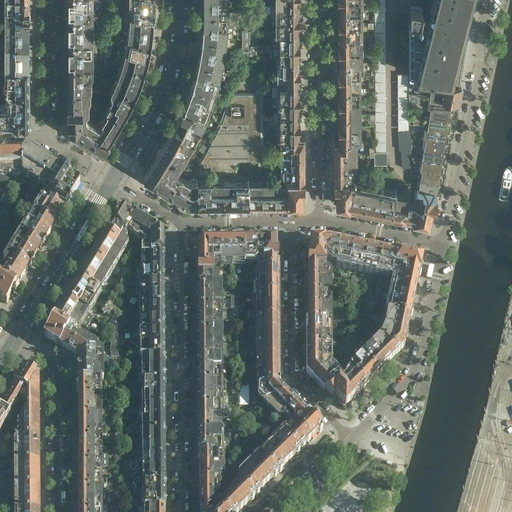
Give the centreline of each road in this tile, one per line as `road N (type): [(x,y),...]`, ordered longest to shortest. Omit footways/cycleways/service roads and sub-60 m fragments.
road 1 (residential): [(182,511),(183,221)]
road 2 (residential): [(488,0),(442,244)]
road 3 (residential): [(289,221),(291,380),(351,439)]
road 4 (residential): [(351,439),(419,359),(442,244)]
road 5 (residential): [(318,0),(319,220)]
road 6 (secondary): [(113,179),(168,83),(179,0)]
road 7 (secondary): [(12,343),(113,179)]
road 8 (residential): [(12,343),(50,366),(59,382),(59,511)]
road 9 (residential): [(47,0),(47,137)]
road 10 (residential): [(442,244),(319,220)]
